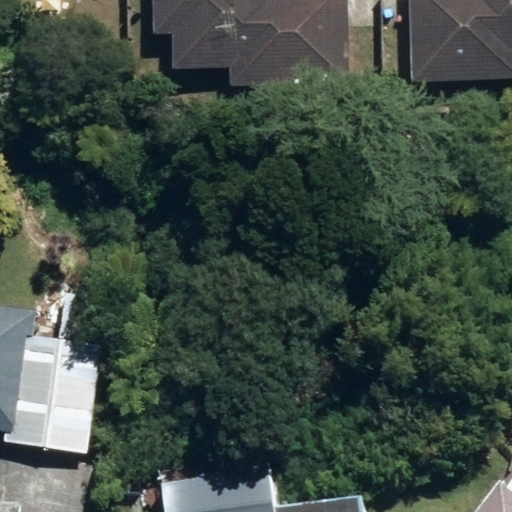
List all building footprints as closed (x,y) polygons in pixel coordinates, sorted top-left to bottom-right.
[(186,34),(187,67),(242,66),(243,86),(362,83),(360,0),(165,0),(166,34),(186,34)] [(511,0),(422,0),(426,82),(511,78),(511,0)] [(111,346),(46,339),(49,307),(0,301),(0,437),(26,440),(101,448),(111,346)] [(172,511),(373,511),(367,459),(169,483),(172,511)] [(511,511),(511,475),(482,511),(511,511)] [(0,511),(25,511),(26,502),(0,501),(0,511)]
